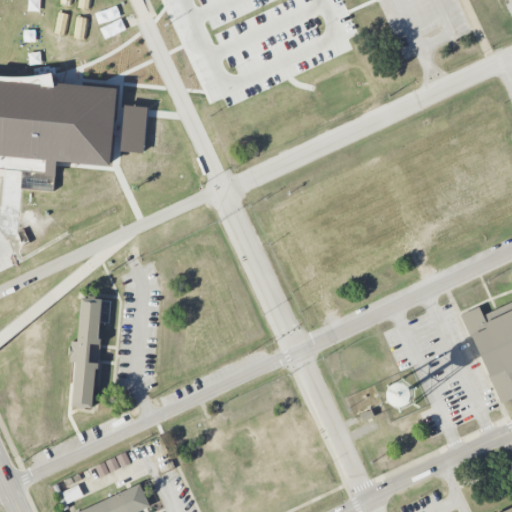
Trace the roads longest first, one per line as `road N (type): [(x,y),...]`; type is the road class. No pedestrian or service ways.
road 1 (residential): [(0,488),(511,254)]
road 2 (residential): [(351,511),(511,435)]
road 3 (residential): [(370,511),(297,354)]
